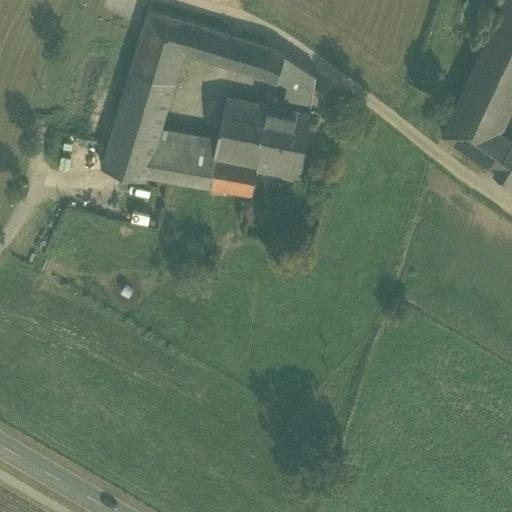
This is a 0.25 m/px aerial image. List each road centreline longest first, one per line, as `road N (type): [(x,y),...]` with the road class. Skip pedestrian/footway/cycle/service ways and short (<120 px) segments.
road 1 (unclassified): [(511,201),(271,30),(198,0)]
road 2 (track): [(0,229),(16,202),(63,43),(100,0)]
road 3 (tertiary): [(117,511),(0,443)]
